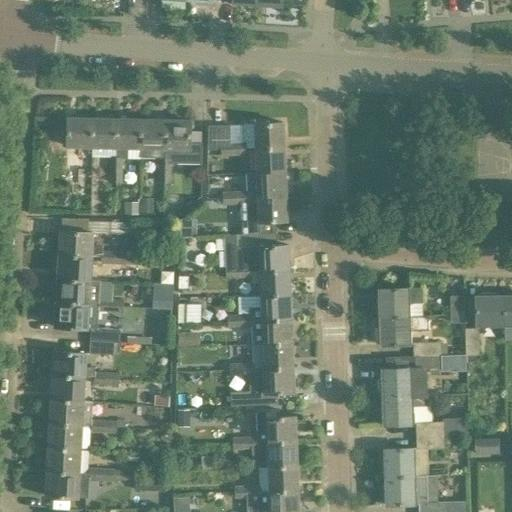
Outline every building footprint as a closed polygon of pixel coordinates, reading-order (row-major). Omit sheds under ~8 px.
[(66,145),(67,145),(67,156),(66,156),(65,181),(78,181),(78,157),(91,157),(92,118),(67,117),(66,145)] [(91,157),(110,157),(115,157),(116,118),(92,118),(91,157)] [(115,157),(110,157),(110,167),(115,167),(115,170),(122,171),(122,159),(127,159),(127,146),(140,147),(141,119),(116,118),(115,157)] [(165,119),(141,119),(140,147),(140,157),(158,157),(164,157),(165,119)] [(158,157),(158,168),(164,168),(164,172),(171,172),(171,163),(202,164),(202,142),(190,142),(190,120),(165,119),(164,157),(158,157)] [(255,148),(284,147),(283,122),(254,123),(255,148)] [(221,150),(221,156),(232,155),(232,149),(235,149),(235,142),(230,143),(230,125),(208,125),(208,150),(221,150)] [(246,155),(245,142),(235,142),(235,149),(232,149),(232,155),(246,155)] [(284,147),(255,148),(256,172),(284,171),(284,147)] [(115,167),(110,167),(109,183),(115,183),(122,183),(122,171),(115,170),(115,167)] [(159,168),(158,168),(158,183),(164,183),(171,183),(171,172),(164,172),(164,168),(159,168)] [(284,171),(256,172),(256,173),(246,173),(247,191),(247,196),(285,195),(284,171)] [(222,192),(222,203),(233,202),(233,197),(237,197),(236,191),(222,192)] [(248,202),(249,234),(276,233),(275,220),(286,220),(285,195),(247,196),(247,191),(236,191),(237,197),(233,197),(233,202),(248,202)] [(153,213),(153,198),(141,198),(141,213),(153,213)] [(139,202),(124,202),(124,213),(138,214),(139,202)] [(88,220),(87,231),(61,229),(59,254),(91,256),(101,257),(100,263),(111,264),(111,257),(115,258),(115,252),(102,251),(102,246),(91,245),(92,233),(131,235),(132,223),(88,220)] [(242,234),(236,234),(237,266),(225,266),(226,271),(261,270),(289,269),(288,243),(276,244),(276,233),(249,234),(242,234)] [(126,259),(143,260),(143,251),(126,251),(126,252),(126,259)] [(126,264),(126,259),(126,252),(115,252),(115,258),(111,257),(111,264),(126,264)] [(58,278),(89,280),(91,256),(59,254),(58,278)] [(262,295),(290,294),(289,269),(261,270),(226,271),(226,279),(236,278),(251,278),(251,284),(261,284),(262,295)] [(188,288),(188,276),(179,276),(179,288),(188,288)] [(57,301),(56,302),(88,304),(97,304),(98,298),(99,298),(100,281),(89,280),(58,278),(58,280),(54,283),(54,298),(57,301)] [(173,284),(155,283),(154,308),(173,309),(173,284)] [(380,317),(408,316),(408,304),(422,303),(422,288),(407,288),(407,287),(379,288),(379,297),(376,297),(377,313),(379,313),(380,317)] [(504,324),(504,295),(495,295),(495,292),(480,292),(480,295),(476,295),(476,324),(504,324)] [(291,318),(290,294),(262,295),(262,307),(249,307),(249,314),(252,314),(252,320),(262,319),(291,318)] [(464,321),(464,295),(451,296),(451,321),(464,321)] [(97,304),(97,311),(98,311),(107,312),(107,311),(108,305),(112,305),(112,299),(99,298),(98,298),(97,304)] [(124,300),(112,299),(112,305),(108,305),(107,311),(107,312),(123,313),(124,300)] [(88,304),(56,302),(55,327),(90,329),(90,341),(115,342),(120,342),(120,329),(97,328),(98,311),(97,311),(97,304),(88,304)] [(186,323),(187,304),(178,303),(178,323),(186,323)] [(241,320),(241,314),(227,315),(227,321),(228,326),(228,327),(238,326),(238,320),(241,320)] [(249,314),(241,314),(241,320),(238,320),(238,326),(251,326),(252,345),(263,344),(291,343),(291,318),(262,319),(252,320),(252,314),(249,314)] [(408,316),(380,317),(380,325),(377,325),(377,341),(380,341),(380,345),(409,344),(409,331),(428,330),(428,315),(408,316)] [(465,355),(479,355),(478,328),(465,328),(465,355)] [(199,332),(177,334),(178,347),(200,346),(199,332)] [(89,353),(114,355),(115,342),(90,341),(89,353)] [(440,341),(413,342),(413,355),(447,354),(446,344),(440,344),(440,341)] [(264,367),(292,366),(291,343),(263,344),(264,367)] [(53,375),(84,377),(94,378),(93,384),(104,385),(104,378),(108,379),(109,372),(95,372),(95,367),(84,367),(85,352),(54,351),(53,375)] [(382,396),(411,395),(425,395),(425,369),(445,368),(445,355),(388,356),(389,368),(381,368),(381,377),(378,378),(379,394),(382,394),(382,396)] [(255,376),(254,362),(243,363),(243,368),(240,368),(240,376),(255,376)] [(229,363),(230,376),(240,376),(240,368),(243,368),(243,363),(229,363)] [(292,366),(264,367),(265,392),(293,391),(292,366)] [(119,385),(120,373),(109,372),(108,379),(104,378),(104,385),(119,385)] [(84,377),(53,375),(51,399),(82,401),(84,377)] [(411,395),(382,396),(382,405),(379,405),(380,421),(383,421),(383,424),(412,423),(411,406),(424,406),(424,395),(411,396),(411,395)] [(82,401),(51,399),(50,423),(81,425),(91,426),(91,420),(92,402),(82,401)] [(178,425),(190,425),(191,409),(178,408),(178,425)] [(257,441),(267,441),(295,440),(294,415),(278,416),(278,410),(256,410),(257,436),(256,436),(257,441)] [(467,430),(466,416),(444,417),(444,431),(467,430)] [(91,426),(90,431),(101,432),(101,426),(105,426),(105,421),(91,420),(91,426)] [(115,433),(116,422),(105,421),(105,426),(101,426),(101,432),(115,433)] [(443,422),(415,422),(416,435),(443,434),(443,422)] [(50,423),(48,447),(80,449),(81,425),(50,423)] [(443,434),(416,435),(416,447),(416,450),(427,449),(444,449),(443,434)] [(295,440),(267,441),(257,441),(256,436),(246,437),(246,442),(243,442),(243,449),(251,448),(252,466),(258,466),(268,466),(296,465),(295,440)] [(234,437),(234,449),(243,449),(243,442),(246,442),(246,437),(234,437)] [(475,439),(475,452),(498,452),(498,439),(475,439)] [(158,445),(158,454),(168,455),(168,449),(168,446),(158,445)] [(47,471),(78,472),(80,449),(48,447),(47,471)] [(384,458),(381,458),(381,474),(385,474),(385,476),(417,475),(416,450),(416,447),(413,447),(384,448),(384,458)] [(201,456),(202,469),(213,469),(213,456),(201,456)] [(259,485),(259,490),(269,490),(297,489),(296,465),(268,466),(258,466),(259,485)] [(88,473),(88,480),(99,481),(99,473),(103,473),(103,468),(88,468),(88,473)] [(113,481),(113,479),(126,479),(126,476),(114,475),(114,468),(103,468),(103,473),(99,473),(99,481),(113,481)] [(88,480),(88,473),(78,472),(47,471),(46,495),(87,498),(88,480)] [(386,504),(414,504),(418,504),(418,511),(445,511),(446,502),(432,502),(431,475),(428,475),(417,475),(385,476),(385,486),(382,486),(382,502),(385,502),(386,504)] [(166,478),(136,477),(135,490),(165,491),(166,478)] [(248,491),(248,485),(234,486),(235,498),(245,498),(245,491),(248,491)] [(259,490),(259,485),(248,485),(248,491),(245,491),(245,498),(248,498),(248,511),(298,511),(297,489),(269,490),(259,490)] [(188,511),(188,498),(174,499),(174,511),(188,511)]
